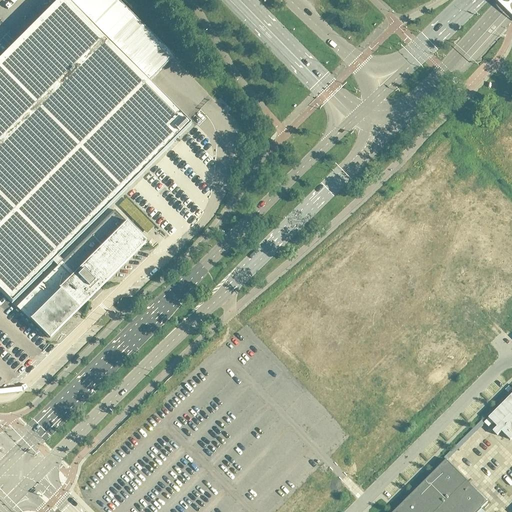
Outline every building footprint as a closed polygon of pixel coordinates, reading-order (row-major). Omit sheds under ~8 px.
[(63,261),(59,257),(191,125),(149,82),(174,57),(117,0),(58,0),(0,58),(0,291),(12,303),(53,262),(57,266),(63,261)] [(154,88),(164,97),(174,85),(164,77),(154,88)] [(191,104),(181,115),(186,120),(197,109),(191,104)] [(169,154),(142,178),(164,202),(168,198),(177,209),(208,180),(201,172),(188,183),(171,164),(176,161),(169,154)] [(17,307),(44,333),(49,338),(89,298),(90,299),(100,290),(99,288),(145,240),(127,221),(126,222),(114,211),(17,307)] [(511,394),(484,423),(488,427),(493,422),(497,427),(493,431),(497,436),(501,431),(510,440),(511,438),(511,394)] [(496,511),(497,511),(496,511),(495,511),(494,511),(483,511),(480,509),(487,502),(445,460),(393,511),(496,511)]
